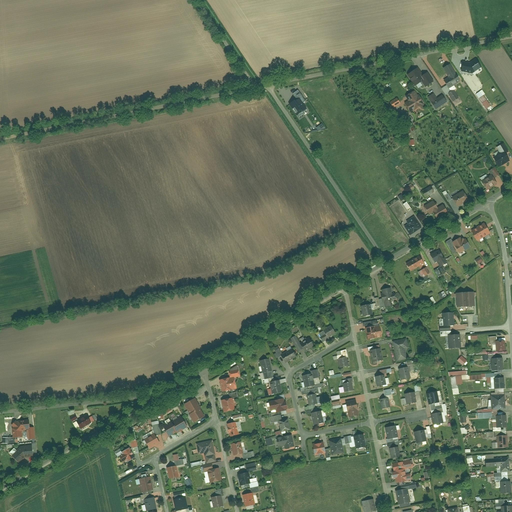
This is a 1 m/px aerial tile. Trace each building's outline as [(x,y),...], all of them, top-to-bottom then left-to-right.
[(471,63),(464,62),(462,72),(473,74),(482,67),(477,60),(471,63)] [(451,64),(444,68),(449,77),(445,80),(450,89),(461,82),(451,64)] [(419,68),(408,75),(415,87),(427,79),(419,68)] [(475,94),(478,99),(485,95),(482,90),(475,94)] [(292,95),(296,101),(299,99),(302,104),(305,102),(298,91),(292,95)] [(416,91),(407,97),(410,102),(406,104),(411,113),(426,104),(420,94),(419,95),(416,91)] [(434,94),(428,97),(437,110),(448,102),(443,95),(438,98),(434,94)] [(483,96),(478,99),(485,109),(490,106),(483,96)] [(392,109),(400,104),(397,98),(389,103),(392,109)] [(296,117),(307,110),(302,104),(299,99),(296,101),(289,106),(296,117)] [(498,147),(502,154),(506,152),(507,153),(510,152),(505,144),(498,147)] [(502,154),(495,158),(500,167),(511,161),(507,153),(506,152),(502,154)] [(490,171),(492,175),(493,175),(495,179),(501,176),(496,168),(490,171)] [(492,175),(482,181),(488,190),(498,184),(495,179),(493,175),(492,175)] [(431,186),(422,192),(426,198),(435,192),(431,186)] [(451,195),(458,207),(471,200),(464,187),(451,195)] [(438,207),(434,201),(425,206),(430,215),(434,213),(438,220),(449,212),(444,204),(438,207)] [(408,202),(404,204),(409,212),(413,209),(408,202)] [(409,224),(405,227),(411,236),(423,228),(415,216),(407,221),(409,224)] [(485,223),(472,231),(478,241),(491,233),(485,223)] [(456,241),(456,242),(457,246),(459,252),(470,250),(467,237),(464,238),(456,240),(456,241)] [(456,242),(456,241),(452,239),(447,242),(451,249),(453,248),(457,246),(456,242)] [(439,250),(430,255),(435,264),(437,263),(440,268),(443,266),(447,264),(439,250)] [(419,256),(406,264),(410,272),(424,264),(419,256)] [(440,268),(434,271),(438,277),(447,272),(443,266),(440,268)] [(431,273),(427,267),(422,270),(426,276),(431,273)] [(391,288),(381,290),(385,308),(395,306),(391,288)] [(475,292),(457,294),(458,307),(476,306),(475,292)] [(432,297),(427,300),(430,306),(435,303),(432,297)] [(370,305),(361,307),(363,318),(373,316),(370,305)] [(454,312),(443,313),(444,319),(444,325),(455,325),(454,312)] [(331,325),(317,333),(323,342),(336,334),(331,325)] [(380,325),(366,328),(368,340),(383,337),(380,325)] [(451,328),(441,328),(441,337),(445,336),(449,336),(449,335),(452,335),(451,328)] [(452,335),(449,335),(449,336),(450,348),(462,347),(461,334),(452,335)] [(310,337),(301,343),(306,352),(315,346),(310,337)] [(408,338),(393,341),(397,361),(408,359),(406,348),(410,348),(408,338)] [(498,340),(496,340),(496,343),(497,351),(506,350),(506,340),(498,340)] [(293,348),(281,354),(286,363),(297,356),(293,348)] [(382,348),(371,350),(373,362),(384,360),(382,348)] [(468,360),(462,356),(458,360),(463,365),(468,360)] [(347,357),(338,359),(340,368),(349,366),(347,357)] [(504,357),(492,358),(493,371),(504,370),(504,357)] [(269,358),(260,360),(263,372),(272,370),(269,358)] [(408,367),(399,369),(402,380),(411,377),(408,367)] [(466,371),(450,372),(452,395),(459,394),(458,385),(462,385),(461,375),(467,375),(466,371)] [(312,374),(303,376),(305,387),(315,385),(312,374)] [(385,374),(376,376),(378,386),(387,384),(385,374)] [(235,377),(220,380),(223,391),(237,388),(235,377)] [(505,377),(494,378),(495,389),(506,388),(505,377)] [(352,378),(343,380),(345,393),(354,390),(352,378)] [(280,380),(270,382),(273,394),(283,392),(280,380)] [(382,408),(391,407),(390,399),(393,398),(391,389),(384,390),(386,398),(380,399),(382,408)] [(441,390),(428,392),(433,424),(444,423),(443,416),(448,415),(446,403),(443,404),(441,390)] [(402,404),(417,402),(415,392),(405,393),(406,398),(401,399),(402,404)] [(317,394),(308,395),(310,406),(319,404),(317,394)] [(506,395),(492,395),(492,409),(507,409),(506,395)] [(196,398),(185,405),(195,423),(206,416),(201,408),(202,408),(196,398)] [(233,398),(222,400),(225,412),(236,409),(233,398)] [(285,398),(270,402),(272,411),(276,410),(277,412),(289,409),(287,401),(286,402),(285,398)] [(355,399),(345,401),(348,417),(359,415),(355,399)] [(332,409),(340,408),(339,401),(331,403),(332,409)] [(322,410),(312,413),(314,425),(325,423),(322,410)] [(87,414),(77,421),(82,428),(92,423),(87,414)] [(507,415),(497,415),(497,427),(508,427),(507,415)] [(172,421),(164,426),(170,436),(177,432),(178,433),(188,426),(182,416),(172,422),(172,421)] [(289,418),(279,420),(282,432),(291,429),(289,418)] [(13,428),(14,438),(23,437),(23,432),(25,429),(31,429),(30,420),(19,421),(13,428)] [(236,422),(228,424),(230,436),(240,434),(236,422)] [(396,425),(386,427),(388,439),(399,437),(396,425)] [(426,429),(413,432),(416,443),(426,441),(425,438),(431,437),(429,426),(425,427),(426,429)] [(155,433),(145,439),(151,449),(161,443),(155,433)] [(293,434),(277,438),(279,447),(285,446),(286,448),(295,446),(293,434)] [(365,434),(355,436),(356,448),(367,446),(365,434)] [(508,435),(497,436),(498,448),(509,447),(508,435)] [(342,437),(330,439),(333,455),(345,452),(342,437)] [(264,440),(266,447),(273,445),(271,438),(264,440)] [(213,440),(197,443),(199,454),(205,453),(206,456),(216,454),(213,440)] [(324,441),(313,444),(315,455),(327,453),(324,441)] [(241,442),(232,444),(234,455),(244,453),(241,442)] [(21,446),(13,455),(20,463),(26,457),(34,457),(32,445),(21,446)] [(399,446),(390,448),(392,458),(401,456),(399,446)] [(123,454),(120,456),(123,462),(127,460),(128,462),(136,458),(130,448),(122,452),(123,454)] [(510,458),(486,459),(487,467),(497,466),(498,472),(511,471),(510,458)] [(404,461),(393,463),(396,483),(408,481),(404,461)] [(245,465),(246,472),(256,470),(254,463),(245,465)] [(177,465),(168,467),(170,479),(180,476),(177,465)] [(220,468),(208,471),(210,483),(223,480),(220,468)] [(248,472),(238,475),(241,485),(250,483),(248,472)] [(151,476),(140,479),(143,492),(154,490),(151,476)] [(510,481),(499,482),(500,493),(511,492),(510,481)] [(409,489),(396,490),(399,504),(411,502),(409,489)] [(253,493),(243,495),(246,507),(256,504),(253,493)] [(222,495),(212,497),(214,508),(224,506),(222,495)] [(186,496),(174,499),(176,511),(189,508),(186,496)] [(155,497),(145,499),(147,511),(158,509),(155,497)] [(375,499),(362,501),(364,511),(370,511),(377,511),(375,499)]
